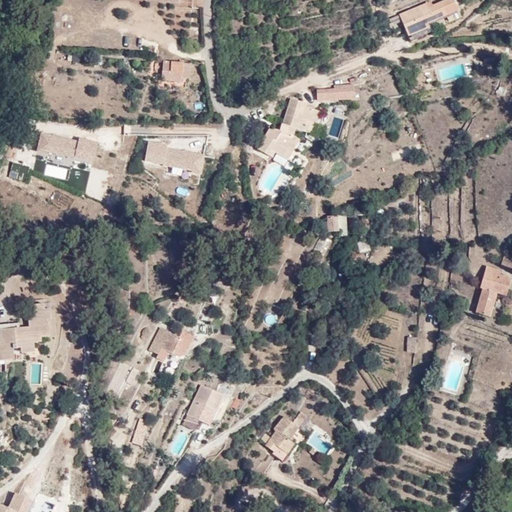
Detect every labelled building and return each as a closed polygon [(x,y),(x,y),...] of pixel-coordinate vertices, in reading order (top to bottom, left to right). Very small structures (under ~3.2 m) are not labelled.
[(461,14),(455,1),(432,9),(430,5),(402,16),(412,41),(426,36),(422,29),(461,14)] [(398,15),(389,17),(392,27),(401,25),(398,15)] [(388,45),(392,52),(405,45),(401,38),(388,45)] [(63,53),(63,61),(79,63),(80,55),(63,53)] [(182,75),(183,65),(183,63),(163,61),(161,72),(163,73),(176,74),(182,75)] [(192,67),(183,65),(182,75),(192,76),(192,67)] [(316,102),(355,101),(355,84),(316,85),(316,102)] [(259,153),(268,158),(270,154),(276,157),(284,160),(288,152),(295,156),(303,142),(296,138),(297,132),(309,135),(311,125),(320,126),(324,113),(308,109),(301,107),(302,103),(288,100),(279,132),(270,130),(259,153)] [(318,137),(320,126),(311,125),(309,135),(318,137)] [(93,163),(97,143),(78,139),(78,140),(41,132),(37,150),(93,163)] [(168,145),(148,141),(144,161),(200,174),(203,155),(168,148),(168,145)] [(288,152),(284,160),(291,164),(295,156),(288,152)] [(339,215),(330,216),(330,232),(347,232),(347,224),(339,223),(339,215)] [(328,242),(324,240),(319,248),(323,251),(328,242)] [(370,240),(358,242),(360,254),(371,253),(370,240)] [(511,268),(511,257),(505,256),(503,266),(511,268)] [(494,277),(496,269),(489,268),(487,275),(494,277)] [(500,271),(496,269),(494,277),(487,275),(483,288),(485,289),(493,291),(497,279),(500,280),(501,276),(500,276),(500,271)] [(511,280),(511,279),(501,276),(500,280),(497,279),(493,291),(485,289),(478,313),(491,317),(498,293),(508,295),(511,280)] [(38,344),(38,345),(44,345),(44,338),(50,338),(49,304),(37,304),(36,317),(31,317),(31,328),(22,330),(21,323),(0,323),(0,361),(16,360),(15,350),(24,349),(29,349),(29,345),(38,344)] [(179,337),(167,331),(154,357),(165,361),(168,353),(177,357),(185,353),(191,341),(188,340),(190,334),(181,330),(179,337)] [(155,343),(159,334),(152,331),(148,340),(155,343)] [(407,356),(412,339),(403,336),(398,353),(407,356)] [(38,355),(38,345),(38,344),(29,345),(29,349),(24,349),(25,356),(38,355)] [(438,373),(440,366),(432,364),(430,371),(438,373)] [(136,369),(131,367),(125,381),(129,383),(136,369)] [(185,415),(181,424),(181,425),(195,431),(199,421),(210,426),(224,396),(223,395),(223,394),(200,385),(199,384),(185,415)] [(308,390),(304,397),(311,400),(315,394),(308,390)] [(294,424),(303,430),(309,422),(301,416),(294,424)] [(142,446),(151,423),(140,418),(130,441),(142,446)] [(294,442),(303,430),(294,424),(286,418),(277,431),(280,434),(269,448),(287,464),(300,447),(294,442)] [(266,429),(259,425),(253,432),(261,437),(266,429)] [(0,504),(0,511),(27,511),(32,503),(14,493),(8,507),(7,507),(0,504)]
